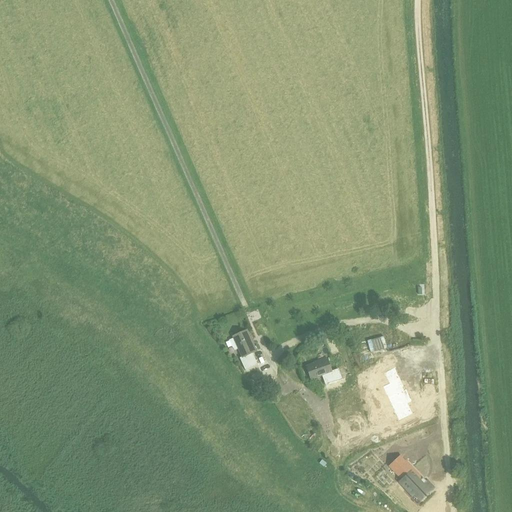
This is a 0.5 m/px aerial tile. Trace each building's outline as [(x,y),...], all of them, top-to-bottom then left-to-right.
[(327,308),(310,315),(315,328),(332,321),(327,308)] [(233,337),(242,358),(240,359),(247,368),(255,364),(251,354),(257,351),(247,330),(233,337)] [(323,376),(326,385),(342,380),(338,369),(331,371),(326,358),(313,362),(313,364),(306,367),(311,380),(323,376)] [(387,381),(380,384),(396,420),(411,413),(406,402),(410,400),(405,388),(402,389),(401,386),(402,385),(393,365),(382,370),(387,381)] [(282,397),(296,428),(315,420),(301,388),(282,397)] [(306,424),(299,431),(302,434),(309,428),(306,424)] [(413,499),(420,507),(433,494),(426,487),(425,488),(405,466),(404,467),(400,463),(401,462),(400,461),(389,472),(390,473),(391,472),(403,485),(399,488),(412,502),(412,501),(412,500),(413,499)]
